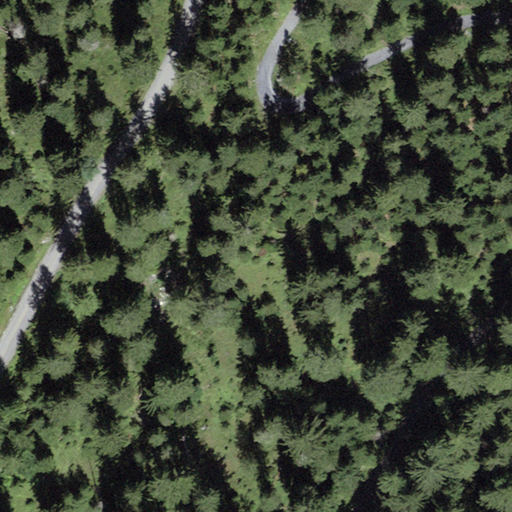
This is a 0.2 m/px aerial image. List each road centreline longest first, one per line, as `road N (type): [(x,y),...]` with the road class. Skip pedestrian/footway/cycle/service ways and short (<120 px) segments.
road 1 (unclassified): [(190,0),(163,70),(0,350)]
road 2 (track): [(511,16),(403,40),(308,106),(268,106),(265,59),(301,0)]
road 3 (track): [(354,511),(389,434),(511,307)]
